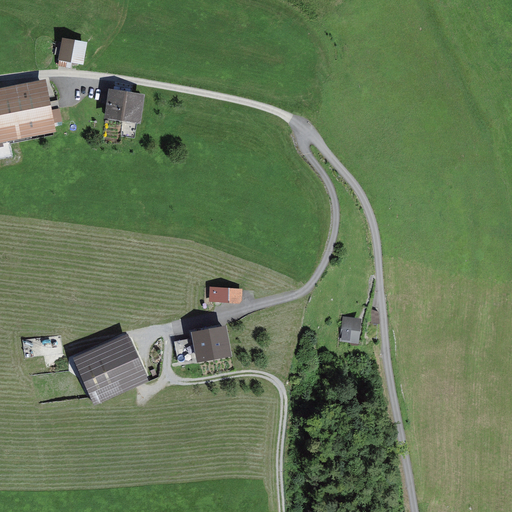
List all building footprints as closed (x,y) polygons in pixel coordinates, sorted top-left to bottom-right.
[(85,44),(63,40),(59,60),(81,63),(85,44)] [(0,91),(0,141),(52,133),(45,85),(0,91)] [(106,91),(103,120),(143,125),(147,95),(106,91)] [(213,282),(211,296),(240,298),(242,284),(213,282)] [(344,319),(341,340),(357,343),(360,322),(344,319)] [(194,336),(199,361),(229,355),(224,330),(194,336)] [(81,359),(97,398),(145,378),(129,339),(81,359)]
